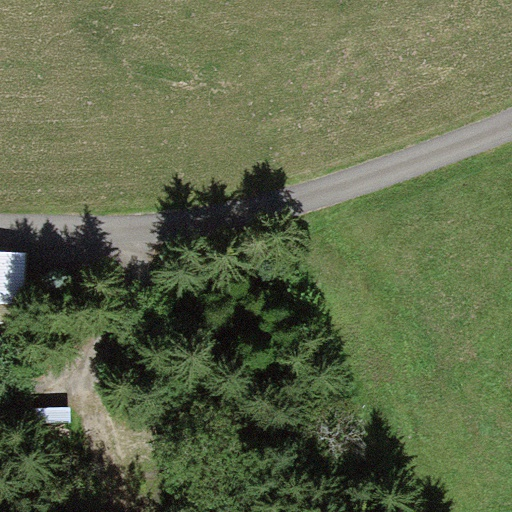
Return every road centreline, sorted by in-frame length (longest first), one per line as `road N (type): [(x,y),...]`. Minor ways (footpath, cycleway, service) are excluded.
road 1 (track): [(0,241),(122,237),(270,211),(511,128)]
road 2 (track): [(0,391),(75,376),(104,329),(122,237)]
road 3 (track): [(75,376),(107,511)]
